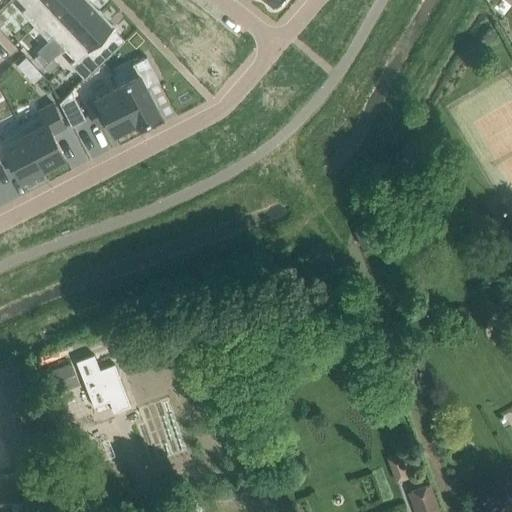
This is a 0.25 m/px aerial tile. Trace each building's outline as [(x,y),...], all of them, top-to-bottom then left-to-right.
[(18,0),(25,7),(21,12),(34,26),(61,0),(18,0)] [(61,0),(34,26),(47,40),(52,35),(63,47),(100,12),(89,0),(61,0)] [(100,12),(63,47),(74,59),(69,63),(84,78),(124,40),(113,28),(115,27),(100,12)] [(39,53),(33,59),(41,68),(47,62),(39,53)] [(137,74),(116,85),(117,87),(135,123),(136,125),(159,113),(146,87),(158,80),(146,56),(132,63),(137,74)] [(22,71),(31,63),(30,61),(25,57),(17,65),(22,71)] [(55,77),(48,81),(54,92),(61,88),(55,77)] [(117,87),(86,103),(96,123),(105,118),(114,134),(135,123),(117,87)] [(71,90),(59,102),(71,126),(85,118),(71,91),(71,90)] [(41,114),(19,125),(21,129),(22,129),(42,169),(65,157),(52,133),(65,126),(53,102),(38,110),(41,114)] [(0,137),(0,159),(8,156),(20,180),(42,169),(22,129),(21,129),(1,140),(0,137)] [(369,224),(359,228),(355,230),(362,247),(376,241),(369,224)] [(109,398),(113,410),(128,404),(113,365),(99,371),(93,355),(78,361),(95,404),(109,398)] [(59,366),(40,373),(47,393),(50,392),(59,388),(78,381),(71,362),(59,366)] [(401,450),(386,456),(395,481),(411,476),(401,450)] [(37,472),(29,472),(29,485),(38,484),(37,472)] [(432,511),(422,484),(403,491),(411,511),(432,511)] [(293,511),(290,501),(279,505),(282,511),(293,511)]
